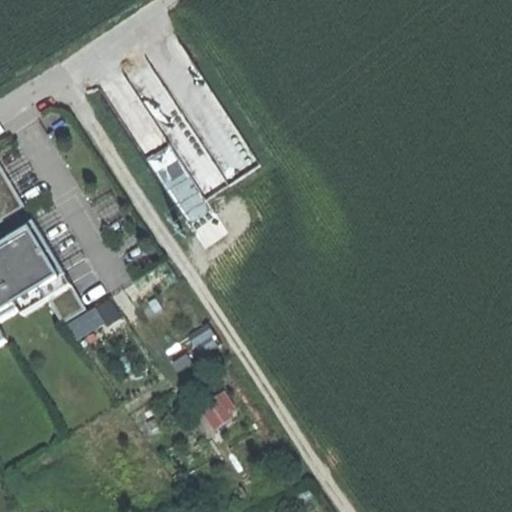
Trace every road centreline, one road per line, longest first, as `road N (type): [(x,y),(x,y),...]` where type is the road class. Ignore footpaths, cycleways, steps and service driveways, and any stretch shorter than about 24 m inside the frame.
road 1 (track): [(64,83),(350,511)]
road 2 (track): [(58,88),(174,0)]
